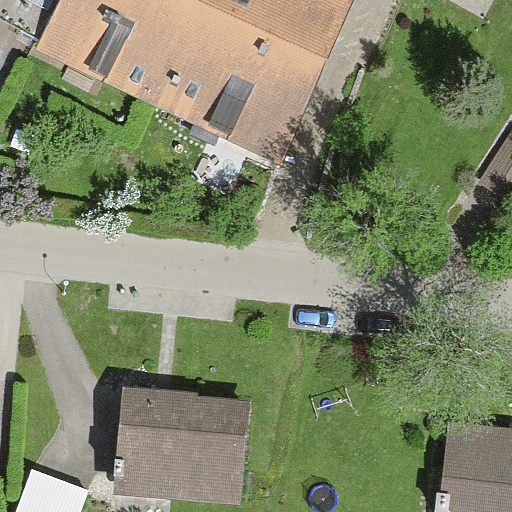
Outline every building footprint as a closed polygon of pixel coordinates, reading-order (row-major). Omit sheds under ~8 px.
[(354,0),(64,0),(42,47),(277,160),(354,0)] [(511,135),(481,182),(511,203),(511,135)] [(241,506),(249,404),(195,400),(196,392),(162,389),(121,386),(112,496),(241,506)] [(511,511),(511,428),(447,422),(437,511),(511,511)] [(81,511),(89,492),(31,470),(15,511),(81,511)]
